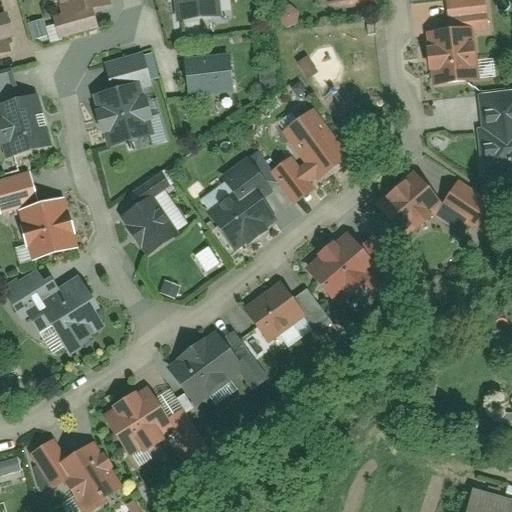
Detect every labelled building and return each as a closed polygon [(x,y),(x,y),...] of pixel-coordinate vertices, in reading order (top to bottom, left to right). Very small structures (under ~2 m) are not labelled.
[(59,0),(65,19),(93,11),(114,5),(112,0),(59,0)] [(215,0),(171,0),(173,27),(217,24),(215,0)] [(482,32),(479,0),(443,0),(446,34),(482,32)] [(0,55),(11,52),(0,10),(0,55)] [(55,21),(60,39),(98,28),(93,11),(65,19),(55,21)] [(474,88),(471,35),(425,39),(429,91),(474,88)] [(138,59),(103,69),(111,97),(147,87),(138,59)] [(314,79),(305,61),(293,68),(303,85),(314,79)] [(227,62),(180,66),(183,102),(230,98),(227,62)] [(8,75),(0,77),(0,110),(17,105),(8,75)] [(271,80),(256,81),(257,93),(272,91),(271,80)] [(138,91),(91,102),(104,153),(151,142),(138,91)] [(511,97),(476,100),(478,134),(511,132),(511,97)] [(50,153),(34,100),(0,110),(0,147),(6,167),(50,153)] [(348,164),(311,113),(278,137),(302,169),(295,174),(287,163),(268,178),(290,208),(310,193),(309,191),(314,186),(316,188),(348,164)] [(511,132),(477,135),(480,185),(511,182),(511,132)] [(244,164),(218,182),(236,207),(262,189),(244,164)] [(27,176),(0,183),(0,220),(37,210),(27,176)] [(160,176),(116,206),(126,221),(170,190),(160,176)] [(410,178),(373,208),(402,243),(439,214),(410,178)] [(486,204),(455,186),(437,218),(468,235),(486,204)] [(210,228),(231,256),(273,226),(252,197),(210,228)] [(62,204),(15,216),(29,267),(75,255),(62,204)] [(176,240),(152,204),(118,227),(142,262),(176,240)] [(344,240),(304,274),(335,310),(375,276),(344,240)] [(395,264),(377,241),(362,252),(380,275),(395,264)] [(35,274),(6,291),(22,316),(50,299),(35,274)] [(108,327),(77,282),(25,317),(38,336),(49,329),(66,355),(108,327)] [(177,289),(161,285),(158,298),(173,303),(177,289)] [(240,314),(266,349),(301,323),(276,288),(240,314)] [(330,328),(306,295),(291,306),(315,339),(330,328)] [(212,337),(163,374),(190,409),(238,373),(212,337)] [(266,384),(232,338),(220,346),(254,392),(266,384)] [(144,392),(100,421),(128,462),(172,432),(144,392)] [(191,429),(180,415),(167,424),(178,439),(191,429)] [(125,489),(97,445),(64,466),(92,510),(125,489)] [(53,447),(33,459),(54,493),(73,481),(53,447)] [(0,476),(18,472),(15,457),(0,460),(0,476)] [(511,511),(511,503),(471,494),(466,511),(511,511)]
